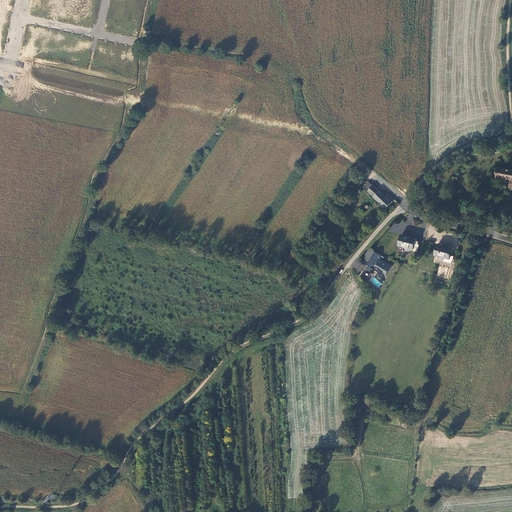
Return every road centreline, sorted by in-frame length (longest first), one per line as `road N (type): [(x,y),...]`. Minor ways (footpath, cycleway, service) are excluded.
road 1 (track): [(511,129),(443,160),(345,269)]
road 2 (track): [(510,0),(511,128)]
